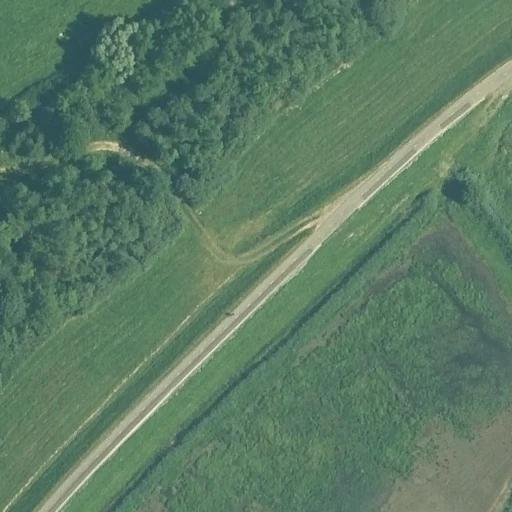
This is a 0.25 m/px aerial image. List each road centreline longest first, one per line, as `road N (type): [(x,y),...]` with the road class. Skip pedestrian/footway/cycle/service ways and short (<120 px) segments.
road 1 (unclassified): [(47,511),(337,218),(444,119),(511,69)]
road 2 (track): [(337,218),(307,222),(233,260),(204,245),(153,175),(124,155),(97,150),(0,161)]
